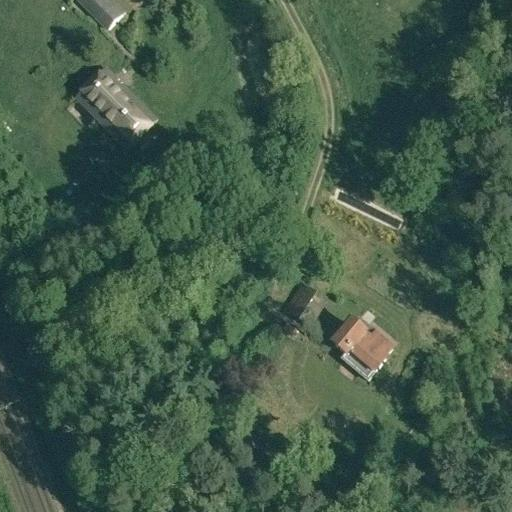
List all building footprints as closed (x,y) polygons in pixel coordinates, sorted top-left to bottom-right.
[(72,0),(108,34),(126,15),(110,0),(72,0)] [(135,24),(118,26),(120,41),(137,39),(135,24)] [(76,100),(128,151),(159,120),(107,68),(76,100)] [(293,316),(308,325),(323,301),(309,291),(293,316)] [(344,361),(369,382),(387,361),(386,360),(393,351),(377,337),(378,336),(359,320),(336,347),(348,357),(344,361)] [(284,331),(292,336),(297,329),(288,324),(284,331)]
